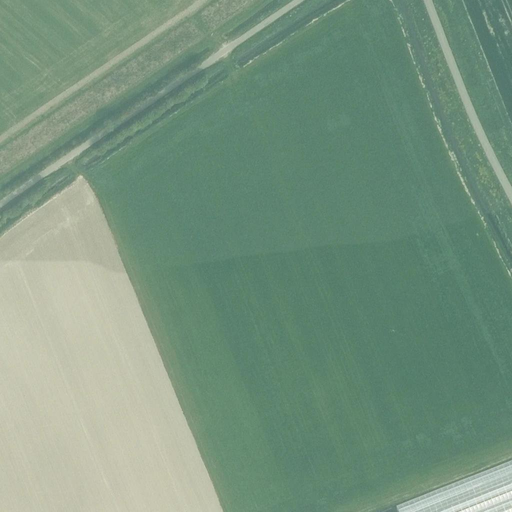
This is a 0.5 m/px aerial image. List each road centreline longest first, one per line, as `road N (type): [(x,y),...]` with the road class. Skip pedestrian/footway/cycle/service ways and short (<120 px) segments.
road 1 (unclassified): [(0,205),(299,0)]
road 2 (unclassified): [(511,196),(426,0)]
